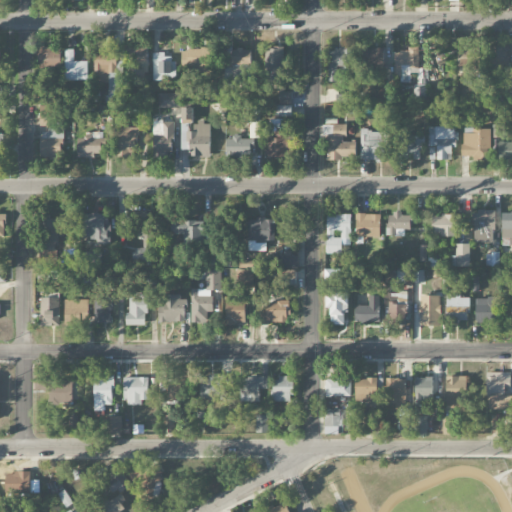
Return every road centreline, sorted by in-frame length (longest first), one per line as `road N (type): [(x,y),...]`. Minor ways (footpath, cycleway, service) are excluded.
road 1 (residential): [(511,352),(0,354)]
road 2 (residential): [(511,447),(0,448)]
road 3 (residential): [(511,20),(0,21)]
road 4 (residential): [(511,186),(0,186)]
road 5 (residential): [(312,448),(314,0)]
road 6 (residential): [(24,448),(25,0)]
road 7 (residential): [(322,448),(202,511)]
